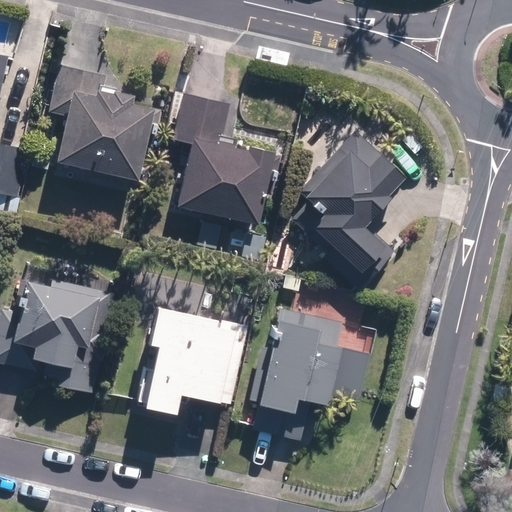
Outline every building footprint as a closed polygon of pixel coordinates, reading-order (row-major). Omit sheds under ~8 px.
[(150,110),(133,106),(136,97),(117,93),(117,90),(104,86),(106,76),(60,66),(49,113),(69,117),(58,164),(139,182),(147,147),(153,148),(161,110),(151,108),(150,110)] [(250,152),(235,149),(238,139),(223,136),(230,104),(183,93),(172,139),(193,144),(178,208),(261,226),(268,194),(273,195),(281,157),(276,156),(276,155),(250,149),(250,152)] [(0,193),(17,198),(29,152),(0,144),(0,106),(2,99),(0,98),(0,193)] [(306,151),(332,119),(315,106),(289,138),(306,151)] [(359,285),(392,251),(366,226),(392,199),(389,197),(408,178),(357,130),(297,192),(308,203),(291,220),(359,285)] [(116,294),(52,280),(51,287),(29,283),(25,300),(21,299),(20,308),(22,308),(21,314),(2,310),(0,316),(0,363),(34,371),(35,366),(62,371),(59,386),(93,393),(100,361),(104,362),(111,329),(108,328),(116,294)] [(221,327),(219,327),(220,322),(161,309),(152,348),(160,349),(156,371),(146,369),(139,402),(148,404),(147,410),(178,417),(182,396),(221,404),(222,402),(232,405),(248,326),(222,322),(221,327)] [(371,354),(337,347),(343,323),(281,309),(271,350),(262,347),(249,400),(258,402),(252,429),(301,441),(310,404),(330,408),(332,397),(360,403),(371,354)]
